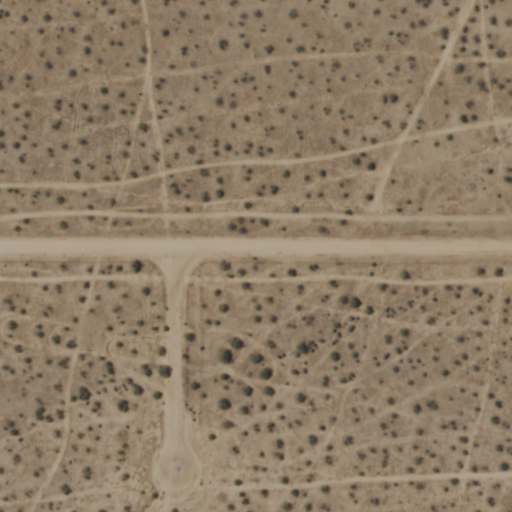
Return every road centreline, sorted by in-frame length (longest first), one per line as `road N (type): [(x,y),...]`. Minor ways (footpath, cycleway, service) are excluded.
road 1 (track): [(511,252),(0,251)]
road 2 (track): [(177,251),(177,477)]
